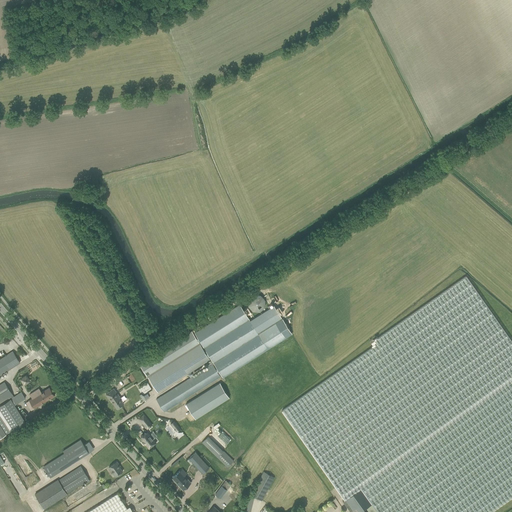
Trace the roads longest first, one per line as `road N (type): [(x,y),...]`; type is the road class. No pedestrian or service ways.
road 1 (track): [(81,389),(374,205)]
road 2 (tertiary): [(182,511),(75,393)]
